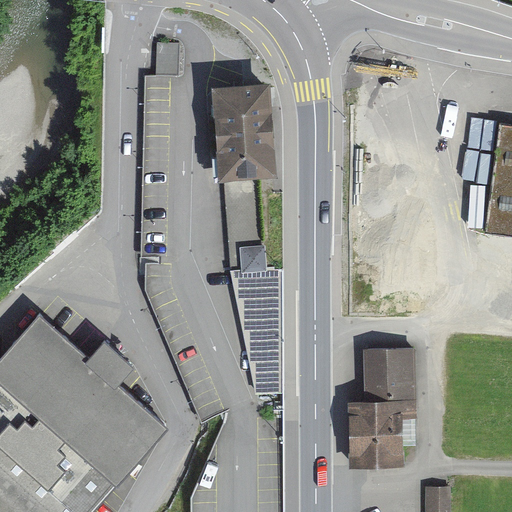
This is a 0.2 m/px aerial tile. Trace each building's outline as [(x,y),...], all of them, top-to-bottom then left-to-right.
[(179,43),(157,43),(157,74),(180,74),(179,43)] [(242,83),(212,84),(220,178),(277,175),(274,135),(271,81),(242,83)] [(511,124),(500,122),(483,231),(511,234),(511,124)] [(246,259),(269,258),(268,235),(245,236),(246,259)] [(89,357),(40,314),(0,359),(0,511),(93,511),(133,466),(169,426),(119,383),(134,366),(120,353),(105,339),(89,357)] [(413,329),(367,331),(368,348),(414,346),(413,329)] [(364,348),(366,400),(402,399),(403,418),(418,418),(416,346),(414,346),(368,348),(364,348)] [(404,464),(403,418),(402,399),(366,400),(349,400),(350,441),(351,465),(404,464)] [(455,511),(456,490),(428,488),(427,511),(455,511)]
